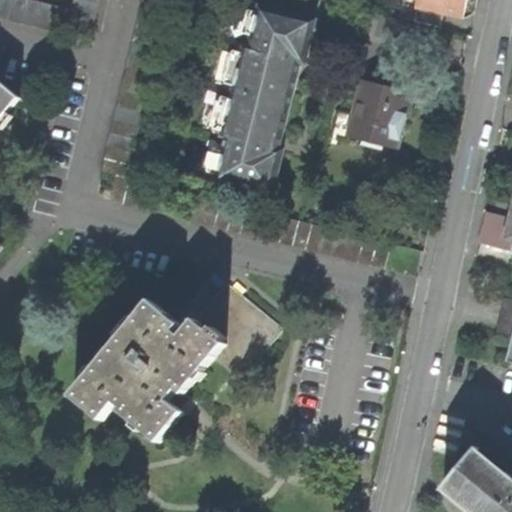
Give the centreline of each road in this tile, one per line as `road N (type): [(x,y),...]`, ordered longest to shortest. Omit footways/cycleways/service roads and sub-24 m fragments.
road 1 (residential): [(362,282),(77,212),(107,66)]
road 2 (residential): [(502,0),(437,299)]
road 3 (residential): [(437,299),(391,511)]
road 4 (residential): [(362,282),(327,455)]
